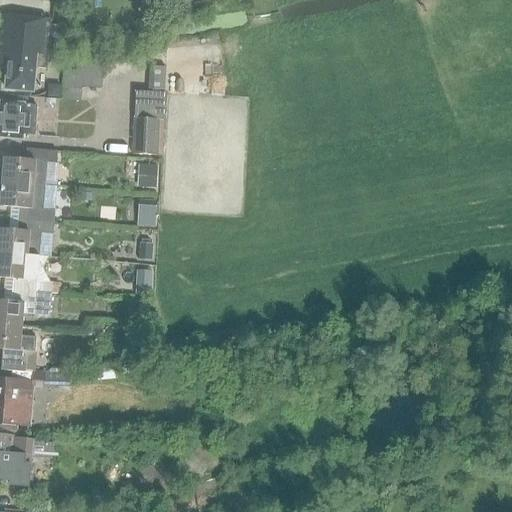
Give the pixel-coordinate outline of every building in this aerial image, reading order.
[(186,0),(176,0),(177,11),(188,10),(186,0)] [(0,64),(7,65),(5,89),(29,92),(32,68),(44,69),(49,21),(1,16),(0,22),(0,64)] [(165,68),(148,67),(147,92),(164,92),(165,68)] [(63,72),(61,101),(79,102),(81,73),(63,72)] [(59,88),(51,87),(48,90),(47,98),(58,98),(59,88)] [(132,119),(163,120),(164,92),(147,92),(133,91),(132,119)] [(0,103),(0,138),(20,140),(20,135),(31,136),(33,106),(0,103)] [(157,159),(158,120),(132,121),(131,158),(157,159)] [(25,150),(24,161),(46,163),(56,164),(57,152),(25,150)] [(3,159),(0,187),(44,191),(46,163),(24,161),(3,159)] [(157,166),(144,166),(143,188),(156,189),(157,166)] [(0,207),(14,208),(13,223),(52,228),(54,212),(42,211),(44,191),(0,187),(0,192),(0,207)] [(156,208),(138,207),(136,227),(154,228),(156,208)] [(52,235),(52,228),(13,223),(12,232),(0,230),(0,258),(46,262),(47,260),(50,261),(50,259),(38,258),(40,234),(52,235)] [(139,244),(138,261),(151,262),(153,245),(139,244)] [(51,296),(52,283),(37,282),(38,269),(40,268),(46,263),(46,262),(0,258),(0,278),(12,280),(11,293),(51,296)] [(136,271),(135,296),(151,297),(152,272),(136,271)] [(11,293),(10,303),(0,301),(0,327),(21,330),(22,314),(34,315),(35,303),(50,305),(51,296),(11,293)] [(97,337),(98,323),(87,322),(86,337),(97,337)] [(20,336),(21,330),(0,327),(0,350),(2,350),(0,369),(0,372),(3,373),(37,375),(37,372),(32,372),(32,373),(25,372),(27,352),(35,352),(36,338),(20,336)] [(142,366),(142,385),(161,386),(161,366),(142,366)] [(42,386),(69,386),(69,370),(51,370),(48,373),(37,372),(37,375),(3,373),(0,372),(0,425),(27,427),(30,387),(42,388),(42,386)] [(29,487),(32,439),(0,436),(0,480),(10,482),(10,486),(29,487)]
